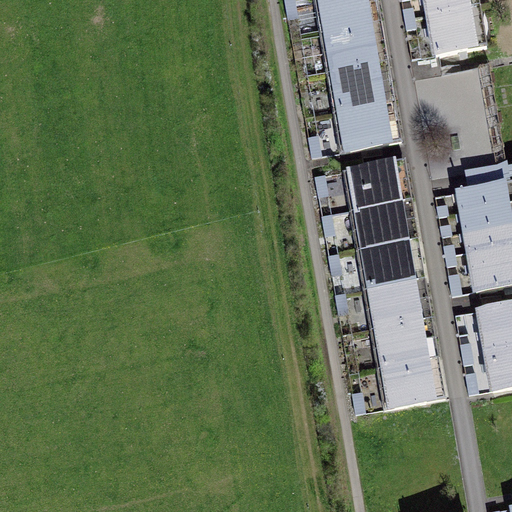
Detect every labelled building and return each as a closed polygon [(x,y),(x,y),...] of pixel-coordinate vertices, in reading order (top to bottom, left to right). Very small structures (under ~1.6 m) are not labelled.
[(365,0),(317,0),(288,5),(295,44),(371,31),(365,0)] [(475,0),(413,0),(418,23),(478,12),(475,0)] [(478,12),(418,23),(425,63),(485,52),(478,12)] [(371,31),(295,44),(302,83),(378,69),(371,31)] [(378,69),(302,83),(308,122),(385,108),(378,69)] [(385,108),(308,122),(315,161),(392,147),(385,108)] [(392,172),(319,184),(326,223),(398,211),(392,172)] [(511,186),(447,198),(451,222),(511,212),(511,186)] [(398,211),(326,223),(332,262),(405,250),(398,211)] [(511,212),(451,222),(455,247),(511,237),(511,212)] [(511,237),(455,247),(460,272),(511,263),(511,237)] [(405,250),(332,262),(339,301),(412,289),(405,250)] [(511,263),(460,272),(464,297),(511,288),(511,263)] [(412,289),(339,301),(346,340),(418,328),(412,289)] [(511,308),(467,316),(474,357),(511,350),(511,308)] [(418,328),(346,340),(352,379),(425,367),(418,328)] [(511,350),(474,357),(481,397),(511,392),(511,350)] [(425,367),(352,379),(359,418),(431,406),(425,367)]
